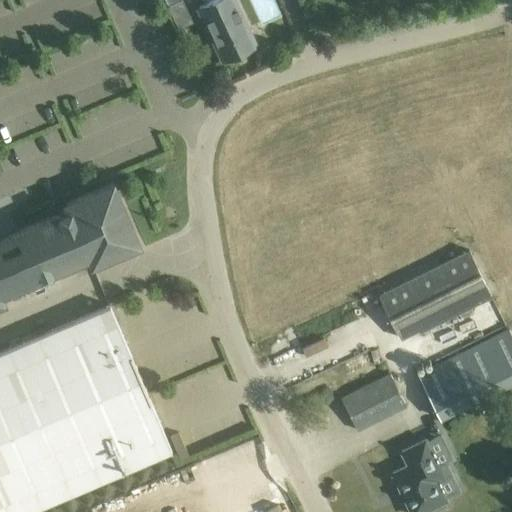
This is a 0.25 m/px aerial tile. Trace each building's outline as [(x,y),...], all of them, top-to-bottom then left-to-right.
[(223,59),(256,44),(235,0),(208,0),(198,5),(223,59)] [(0,302),(4,301),(0,294),(89,256),(92,263),(138,243),(112,182),(66,202),(69,209),(20,230),(0,238),(0,302)] [(491,292),(469,249),(378,294),(400,337),(491,292)] [(491,300),(468,313),(479,333),(503,320),(491,300)] [(0,511),(23,511),(171,449),(110,304),(0,351),(0,511)] [(511,378),(511,334),(508,326),(419,370),(441,413),(511,378)] [(407,405),(391,373),(342,397),(358,430),(407,405)] [(392,471),(391,472),(392,473),(411,511),(418,511),(428,507),(430,511),(446,504),(444,500),(445,499),(446,499),(443,493),(459,485),(447,460),(438,464),(425,438),(424,439),(402,450),(401,450),(401,451),(402,451),(408,464),(393,471),(393,472),(392,471)] [(245,441),(219,454),(228,473),(255,460),(245,441)] [(146,511),(200,511),(189,488),(145,508),(146,511)]
